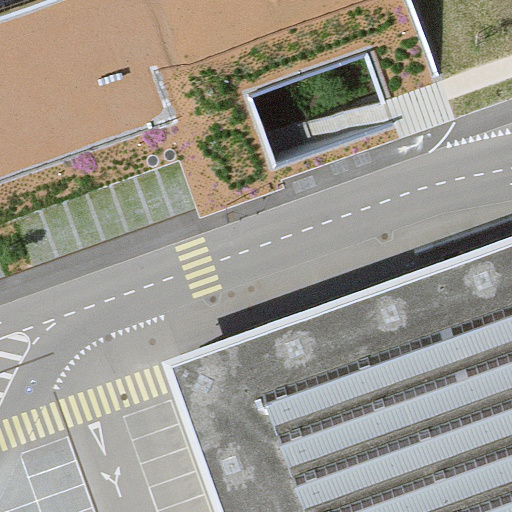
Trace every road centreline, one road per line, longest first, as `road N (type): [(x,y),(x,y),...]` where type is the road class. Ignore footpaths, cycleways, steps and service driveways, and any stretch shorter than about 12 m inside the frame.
road 1 (unclassified): [(0,345),(511,163)]
road 2 (unknown): [(172,511),(117,302)]
